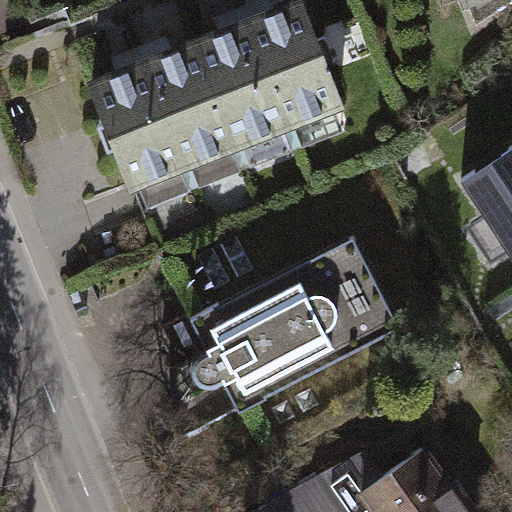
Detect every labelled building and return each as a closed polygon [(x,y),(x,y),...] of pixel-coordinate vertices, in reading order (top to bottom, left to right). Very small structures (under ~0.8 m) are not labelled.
[(496,0),(438,0),(447,20),(496,0)] [(311,20),(255,40),(299,160),(355,139),(311,20)] [(255,40),(205,59),(253,179),(299,160),(255,40)] [(205,59),(154,78),(203,201),(253,179),(205,59)] [(154,78),(94,101),(146,226),(203,201),(154,78)] [(511,131),(450,168),(475,207),(455,218),(488,272),(508,259),(511,265),(511,131)] [(189,321),(242,419),(406,332),(353,233),(189,321)] [(470,511),(410,419),(279,504),(284,511),(470,511)]
